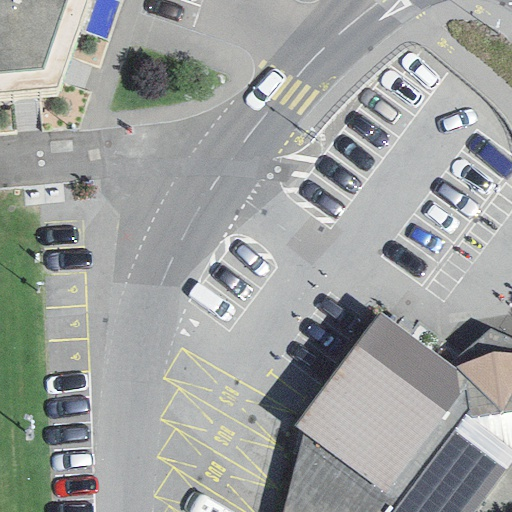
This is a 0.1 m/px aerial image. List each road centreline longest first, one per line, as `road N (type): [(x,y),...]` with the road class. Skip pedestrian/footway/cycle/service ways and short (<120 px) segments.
road 1 (residential): [(118,511),(143,331),(211,181)]
road 2 (residential): [(211,181),(315,53),(371,0)]
road 3 (residential): [(211,181),(181,161),(147,153),(0,164)]
